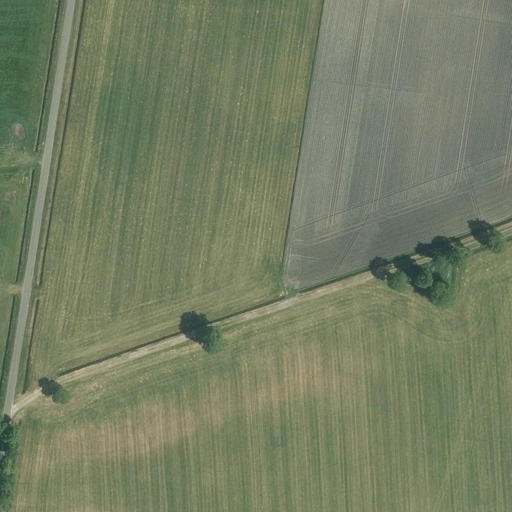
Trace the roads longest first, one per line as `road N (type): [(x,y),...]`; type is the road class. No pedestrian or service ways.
road 1 (track): [(6,411),(37,388),(511,226)]
road 2 (unclassified): [(0,464),(69,0)]
